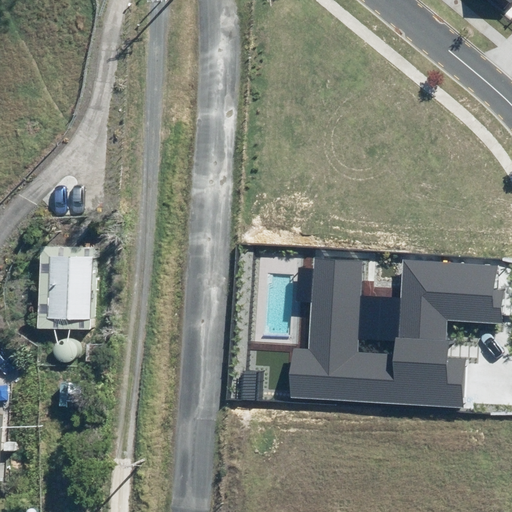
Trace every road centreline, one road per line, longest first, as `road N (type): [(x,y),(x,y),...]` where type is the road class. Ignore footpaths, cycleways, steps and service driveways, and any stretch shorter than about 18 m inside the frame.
road 1 (unclassified): [(184,511),(212,0)]
road 2 (residential): [(394,0),(511,105)]
